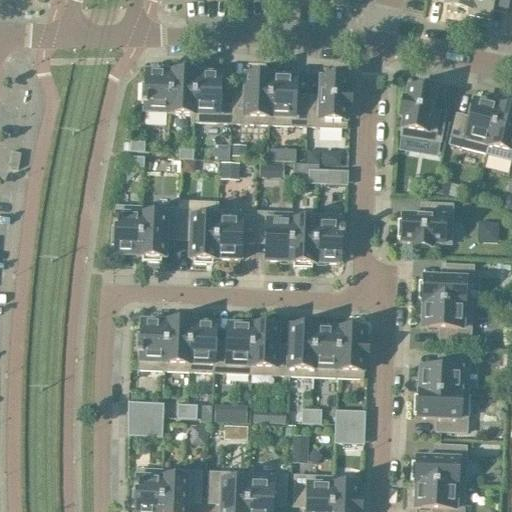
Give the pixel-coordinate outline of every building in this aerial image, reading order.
[(468,12),(470,0),(432,0),(432,1),(447,4),(446,8),(456,10),(468,12)] [(470,0),(468,12),(490,17),(491,13),(505,16),(508,0),(470,0)] [(173,75),(170,75),(168,117),(191,118),(191,125),(192,125),(192,117),(194,76),(186,75),(186,71),(173,70),(173,75)] [(231,96),(230,126),(268,128),(268,119),(270,79),(261,79),(261,74),(249,73),(248,78),(245,78),(244,96),(231,96)] [(169,76),(145,75),(145,86),(141,85),(140,103),(141,104),(141,107),(144,108),(144,115),(168,116),(168,117),(170,75),(169,75),(169,76)] [(195,76),(194,76),(192,117),(192,125),(230,126),(231,96),(219,95),(219,78),(195,77),(195,76)] [(307,99),(305,129),(345,131),(345,121),(345,112),(349,112),(350,94),(346,94),(346,82),(343,82),(343,77),(330,77),(330,81),(320,81),(319,100),(307,99)] [(268,119),(268,128),(305,129),(307,99),(294,99),(295,81),(271,80),(271,79),(270,79),(268,119)] [(425,93),(425,88),(413,86),(412,91),(408,90),(406,102),(402,101),(399,119),(403,120),(402,127),(400,138),(439,145),(444,115),(431,113),(434,94),(425,93)] [(488,146),(496,109),(473,103),(469,120),(456,117),(448,147),(486,156),(488,146)] [(496,108),(496,109),(488,146),(486,156),(511,162),(511,107),(507,106),(506,111),(496,108)] [(129,154),(143,154),(143,145),(130,144),(129,154)] [(178,162),(192,162),(192,153),(179,152),(178,162)] [(307,153),(306,166),(318,166),(319,156),(316,153),(307,153)] [(19,156),(10,154),(7,169),(17,171),(19,156)] [(268,154),(268,165),(280,165),(281,154),(268,154)] [(322,154),(322,167),(339,168),(340,154),(322,154)] [(142,170),(143,160),(129,160),(129,169),(142,170)] [(259,167),(259,180),(268,180),(268,167),(259,167)] [(308,173),(308,187),(326,187),(327,174),(308,173)] [(437,183),(434,195),(447,198),(450,185),(437,183)] [(420,214),(420,217),(420,219),(402,219),(401,228),(396,228),(396,241),(401,241),(401,245),(412,246),(412,250),(430,250),(431,246),(440,247),(450,247),(451,208),(421,206),(420,214)] [(141,216),(141,210),(116,209),(115,215),(115,225),(112,224),(112,228),(111,228),(110,246),(114,246),(114,257),(138,258),(138,259),(139,259),(141,216)] [(179,212),(141,210),(141,216),(139,259),(147,260),(147,264),(160,265),(160,260),(164,260),(164,242),(177,242),(179,212)] [(192,212),(179,212),(177,242),(190,243),(189,261),(193,261),(192,266),(205,267),(206,262),(214,262),(216,220),(216,213),(215,213),(215,221),(204,220),(192,220),(192,212)] [(254,215),(216,213),(216,220),(214,262),(215,262),(215,261),(239,262),(240,245),(253,245),(254,215)] [(268,216),(254,215),(253,245),(265,246),(265,263),(289,264),(289,265),(290,265),(291,225),(292,217),(290,217),(290,225),(267,224),(268,216)] [(316,218),(299,217),(292,217),(291,225),(290,265),(298,266),(298,271),(311,271),(311,266),(314,266),(316,226),(316,218)] [(341,219),(316,218),(316,226),(314,266),(315,266),(339,267),(339,256),(343,256),(344,238),(343,238),(344,234),(340,234),(341,227),(341,219)] [(423,306),(459,308),(463,309),(470,309),(470,306),(463,305),(464,294),(464,283),(471,283),(472,269),(442,268),(441,281),(423,280),(422,284),(417,283),(417,296),(422,297),(422,306),(423,306)] [(459,308),(423,306),(421,330),(439,331),(438,344),(469,345),(470,309),(463,309),(459,308)] [(163,364),(163,373),(187,374),(187,365),(189,326),(181,325),(181,320),(168,320),(168,325),(165,325),(163,364)] [(139,372),(163,373),(163,364),(165,325),(141,324),(140,335),(136,335),(135,353),(136,353),(136,357),(139,357),(139,363),(139,372)] [(250,367),(249,377),(288,379),(289,369),(290,330),(289,330),(288,348),(276,348),(277,329),(273,329),(274,324),(261,324),(260,329),(251,328),(250,367)] [(289,369),(288,379),(312,379),(313,370),(314,331),(305,330),(306,326),(293,325),(293,330),(290,330),(289,369)] [(213,327),(191,327),(190,327),(190,326),(189,326),(187,365),(187,374),(211,375),(211,365),(213,327)] [(211,365),(211,375),(249,377),(250,367),(251,328),(251,329),(227,328),(226,346),(214,345),(215,328),(213,327),(211,365)] [(347,332),(338,332),(337,371),(336,380),(361,381),(362,372),(362,363),(366,363),(367,344),(363,344),(363,333),(360,332),(360,328),(347,327),(347,332)] [(313,370),(312,379),(336,380),(337,371),(338,332),(337,332),(315,332),(315,331),(314,331),(313,370)] [(457,397),(467,397),(468,359),(438,358),(437,371),(420,370),(419,394),(457,397)] [(457,397),(419,394),(418,394),(418,404),(413,404),(412,417),(417,417),(417,420),(435,421),(435,434),(465,436),(467,397),(457,397)] [(162,407),(153,407),(152,420),(162,420),(162,407)] [(186,408),(177,407),(176,421),(186,421),(186,408)] [(195,422),(195,408),(186,408),(186,421),(195,422)] [(214,408),(214,424),(229,424),(229,409),(214,408)] [(301,413),(301,426),(310,426),(311,413),(301,413)] [(310,426),(319,427),(320,413),(311,413),(310,426)] [(344,428),(344,414),(335,414),(334,427),(344,428)] [(152,426),(151,439),(161,440),(161,426),(152,426)] [(333,446),(343,447),(343,433),(334,433),(333,446)] [(293,439),(292,452),(306,452),(306,440),(293,439)] [(452,487),(463,488),(465,449),(434,448),(434,461),(415,461),(415,464),(410,464),(410,477),(415,477),(414,487),(415,487),(452,487)] [(162,511),(164,480),(164,474),(136,472),(136,479),(136,488),(133,488),(132,492),(131,491),(131,510),(135,510),(134,511),(162,511)] [(200,475),(164,474),(164,480),(162,511),(184,511),(185,505),(198,506),(200,475)] [(207,506),(220,506),(220,511),(246,511),(248,483),(248,477),(208,475),(207,506)] [(248,483),(246,511),(270,511),(271,508),(284,509),(285,478),(248,477),(248,483)] [(331,480),(294,479),(292,509),(306,510),(305,511),(329,511),(331,488),(331,480)] [(331,488),(329,511),(359,511),(360,501),(356,500),(357,490),(357,482),(331,480),(331,488)] [(452,487),(415,487),(414,511),(432,511),(431,511),(461,511),(463,488),(452,487)]
